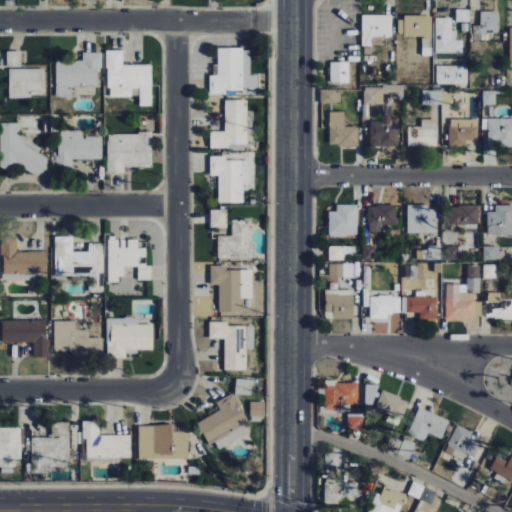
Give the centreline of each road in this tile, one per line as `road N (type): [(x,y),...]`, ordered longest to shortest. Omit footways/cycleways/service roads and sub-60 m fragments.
road 1 (secondary): [(295,0),(289,511)]
road 2 (residential): [(172,16),(169,385)]
road 3 (residential): [(0,20),(257,15)]
road 4 (tertiary): [(0,507),(173,504),(217,511)]
road 5 (residential): [(294,177),(511,176)]
road 6 (residential): [(296,341),(511,345)]
road 7 (residential): [(0,205),(176,205)]
road 8 (residential): [(169,385),(0,387)]
road 9 (residential): [(374,346),(511,417)]
